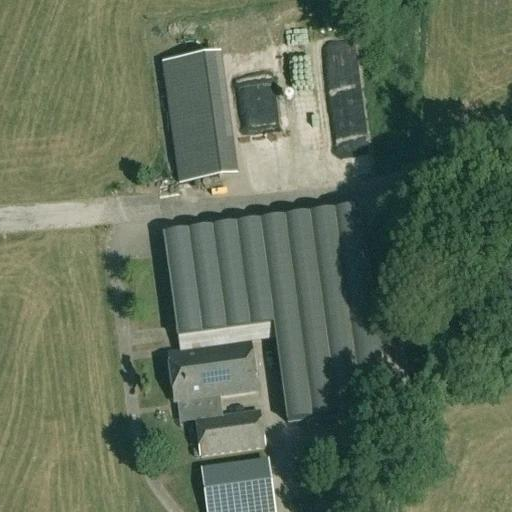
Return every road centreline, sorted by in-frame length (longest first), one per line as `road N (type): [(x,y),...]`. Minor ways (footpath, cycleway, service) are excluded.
road 1 (track): [(0,221),(361,191)]
road 2 (track): [(370,511),(397,373),(375,188)]
road 3 (unclassified): [(361,191),(511,144)]
